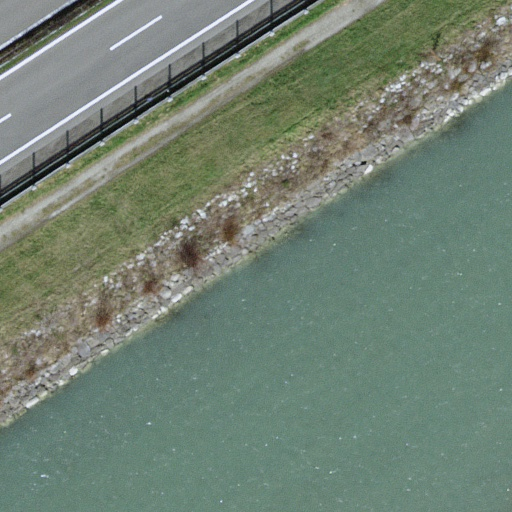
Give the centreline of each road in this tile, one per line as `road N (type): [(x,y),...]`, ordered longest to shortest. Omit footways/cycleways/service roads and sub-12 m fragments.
road 1 (track): [(0,239),(371,0)]
road 2 (motorway): [(0,122),(188,0)]
